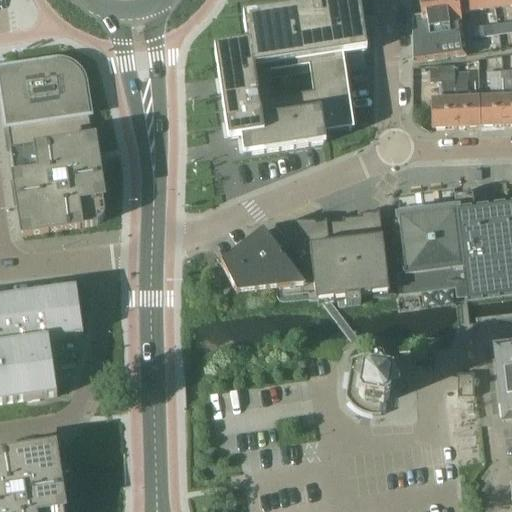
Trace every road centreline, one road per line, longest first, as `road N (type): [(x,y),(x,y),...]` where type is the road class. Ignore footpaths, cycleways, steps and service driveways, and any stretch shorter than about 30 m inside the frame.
road 1 (tertiary): [(159,511),(152,246)]
road 2 (residential): [(152,246),(390,153)]
road 3 (residential): [(0,431),(56,423),(84,395),(107,303),(103,256)]
road 4 (tertiary): [(152,246),(153,170),(135,10)]
road 5 (residential): [(498,476),(474,327),(511,324)]
road 6 (residential): [(390,153),(388,0)]
road 7 (residential): [(390,153),(511,148)]
